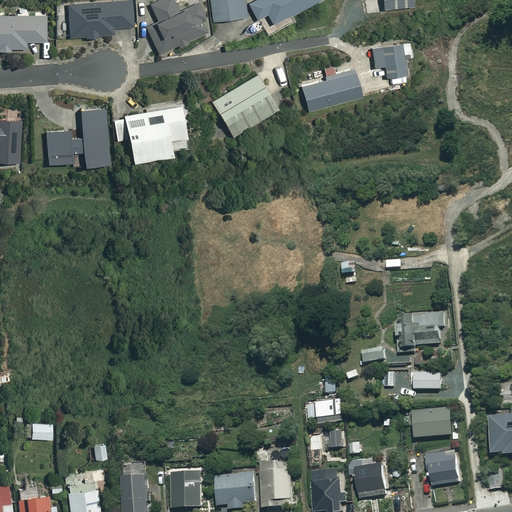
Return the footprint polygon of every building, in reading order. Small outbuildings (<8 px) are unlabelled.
[(132,26),(130,0),(65,4),(67,37),(110,34),(110,27),(132,26)] [(144,25),(155,52),(175,43),(176,46),(185,41),(184,39),(204,30),(197,15),(203,12),(198,0),(196,0),(177,9),(172,0),(157,0),(149,4),(156,20),(144,25)] [(244,16),(242,0),(207,0),(209,19),(244,16)] [(310,0),(252,0),(246,3),(254,18),(264,13),(269,22),(310,0)] [(0,49),(9,50),(9,48),(25,48),(25,41),(45,41),(45,15),(0,14),(0,49)] [(410,55),(408,42),(370,47),(372,66),(382,65),(383,76),(403,74),(401,56),(410,55)] [(359,95),(351,68),(332,74),(332,76),(299,86),(306,110),(359,95)] [(274,107),(255,74),(210,101),(229,134),(274,107)] [(175,103),(117,113),(118,116),(110,118),(114,140),(122,139),(125,156),(164,149),(163,139),(181,136),(175,103)] [(103,109),(78,110),(78,129),(43,130),(44,160),(68,159),(68,150),(79,150),(80,162),(105,162),(103,109)] [(481,263),(482,286),(499,285),(499,290),(511,289),(511,285),(511,284),(511,265),(505,265),(504,262),(481,263)] [(395,326),(396,353),(415,353),(414,345),(440,344),(439,327),(450,327),(449,313),(403,315),(404,325),(395,326)] [(441,389),(441,372),(414,372),(414,389),(441,389)] [(336,383),(316,385),(317,395),(337,392),(336,383)] [(342,414),(340,400),(308,404),(309,419),(342,414)] [(458,432),(452,432),(451,408),(412,411),(412,415),(406,415),(406,423),(413,422),(414,437),(453,434),(453,439),(459,439),(458,432)] [(511,414),(489,415),(490,453),(511,452),(511,414)] [(344,447),(342,420),(328,421),(329,431),(323,431),(324,449),(344,447)] [(51,423),(29,421),(28,436),(50,437),(51,423)] [(105,442),(89,443),(90,457),(105,456),(105,442)] [(294,506),(292,449),(260,450),(262,507),(294,506)] [(459,482),(455,451),(425,455),(429,486),(459,482)] [(385,494),(381,464),(354,468),(358,498),(385,494)] [(503,469),(487,470),(488,490),(504,489),(503,469)] [(314,511),(342,511),(341,503),(347,503),(347,492),(341,492),(341,470),(313,471),(314,511)] [(200,472),(171,473),(172,507),(201,506),(200,472)] [(254,507),(252,473),(215,475),(217,511),(230,511),(231,508),(254,507)] [(147,511),(147,475),(122,476),(123,511),(147,511)] [(9,482),(0,482),(0,511),(11,511),(11,503),(9,503),(9,482)] [(464,484),(452,486),(454,504),(466,502),(464,484)] [(96,511),(94,487),(65,489),(66,511),(96,511)] [(447,488),(434,490),(436,507),(449,505),(447,488)] [(47,506),(46,491),(15,494),(16,511),(54,511),(54,506),(47,506)]
